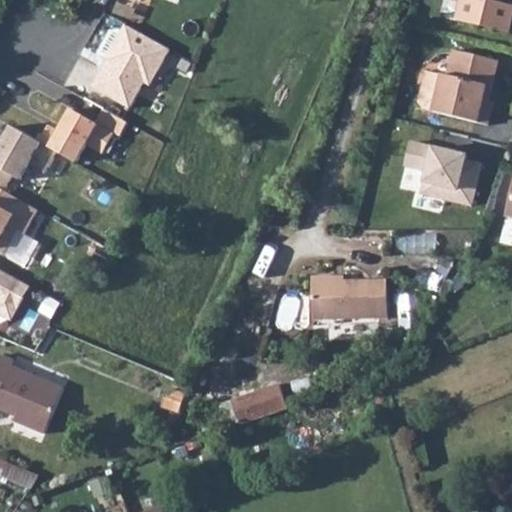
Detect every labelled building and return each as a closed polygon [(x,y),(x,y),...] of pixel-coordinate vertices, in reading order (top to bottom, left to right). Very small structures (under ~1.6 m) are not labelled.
[(461,0),(457,18),(497,28),(504,0),(461,0)] [(102,68),(92,85),(129,106),(144,81),(150,85),(170,48),(126,24),(106,58),(110,61),(105,70),(102,68)] [(441,73),(431,110),(484,124),(491,101),(481,98),(484,87),(489,88),(496,60),(453,48),(446,74),(441,73)] [(421,108),(431,110),(441,73),(424,69),(416,99),(421,108)] [(62,114),(41,152),(70,169),(82,148),(100,157),(110,137),(118,140),(125,125),(100,112),(93,127),(62,114)] [(0,136),(0,188),(10,194),(34,149),(3,132),(0,136)] [(475,205),(485,161),(470,157),(471,152),(411,138),(406,166),(427,170),(422,195),(475,205)] [(511,238),(510,245),(511,244),(511,177),(502,215),(511,217),(511,238)] [(0,251),(2,252),(15,228),(23,233),(36,209),(10,194),(0,188),(0,251)] [(0,319),(9,324),(27,289),(0,273),(0,319)] [(306,275),(306,319),(381,319),(381,280),(329,280),(328,276),(306,275)] [(0,353),(0,402),(15,408),(11,417),(42,431),(62,385),(9,362),(11,358),(0,353)] [(243,424),(292,408),(284,383),(235,399),(243,424)]
